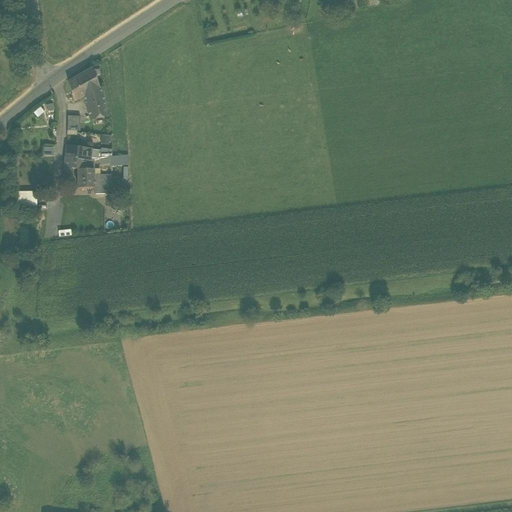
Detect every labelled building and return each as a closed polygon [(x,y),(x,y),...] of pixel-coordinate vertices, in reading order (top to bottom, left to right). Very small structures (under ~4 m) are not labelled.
[(73,103),(83,98),(99,88),(92,69),(92,68),(68,82),(68,83),(73,103)] [(100,88),(99,88),(83,98),(90,120),(106,117),(103,99),(100,88)] [(67,131),(80,132),(80,117),(67,117),(67,131)] [(66,147),(65,158),(90,161),(97,160),(98,151),(91,150),(66,147)] [(43,148),(43,157),(54,157),(54,148),(43,148)] [(78,189),(94,189),(93,175),(93,170),(89,170),(90,164),(90,161),(65,158),(64,158),(63,172),(71,173),(71,169),(78,170),(78,189)] [(93,175),(94,189),(98,189),(98,188),(104,188),(104,175),(93,175)] [(14,211),(31,211),(31,202),(14,202),(14,211)] [(92,476),(96,486),(111,480),(107,470),(92,476)]
